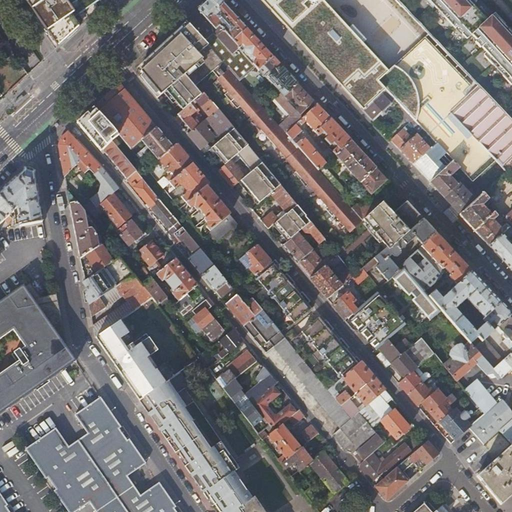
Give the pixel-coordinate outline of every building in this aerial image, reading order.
[(25,0),(58,46),(107,0),(25,0)] [(209,0),(199,10),(216,29),(220,26),(233,40),(246,28),(220,0),(209,0)] [(497,160),(450,112),(474,89),(425,37),(389,70),(325,0),(262,0),(363,111),(386,89),(396,100),(400,104),(413,119),(422,128),(431,138),(436,143),(446,154),(453,161),(459,168),(467,176),(472,181),(473,183),(497,160)] [(511,31),(509,29),(507,31),(503,26),(505,24),(495,13),(490,18),(480,7),(478,9),(474,4),(477,1),(475,0),(430,0),(459,31),(463,28),(468,34),(466,36),(471,42),(476,37),(482,43),(484,41),(489,46),(486,49),(491,54),(488,57),(511,81),(511,31)] [(199,10),(187,21),(205,41),(213,33),(249,73),(256,66),(253,63),(238,46),(233,40),(220,26),(216,29),(199,10)] [(141,71),(143,74),(140,76),(158,98),(169,89),(174,95),(172,97),(179,105),(198,89),(196,87),(214,72),(231,91),(233,93),(228,98),(236,107),(240,103),(242,105),(252,117),(264,132),(264,133),(274,145),(275,144),(287,159),(287,160),(296,171),(299,173),(296,176),(303,184),(306,182),(308,184),(327,206),(329,209),(327,211),(334,219),(337,217),(339,220),(349,232),(362,220),(351,208),(346,202),(343,198),(318,171),(285,133),(240,81),(205,41),(187,21),(145,60),(149,65),(141,71)] [(257,60),(253,63),(256,66),(259,70),(273,57),(246,28),(233,40),(238,46),(242,43),(245,47),(244,50),(245,52),(246,53),(248,55),(249,55),(251,57),(252,57),(253,56),(257,60)] [(213,33),(205,41),(240,81),(249,73),(213,33)] [(0,52),(2,56),(11,50),(6,43),(0,46),(0,52)] [(283,87),(278,91),(280,93),(283,96),(298,84),(273,57),(259,70),(264,75),(268,71),(272,75),(270,77),(277,85),(279,83),(283,87)] [(157,128),(119,84),(95,107),(116,130),(120,135),(132,149),(157,128)] [(300,115),(315,102),(298,84),(283,96),(288,102),(293,99),(298,105),(294,109),(300,115)] [(511,156),(511,119),(479,85),(474,89),(450,112),(497,160),(502,166),(511,156)] [(195,101),(203,95),(198,89),(179,105),(184,111),(190,106),(189,105),(194,100),(195,101)] [(373,121),(396,100),(386,89),(363,111),(373,121)] [(199,102),(210,117),(219,110),(205,93),(203,95),(195,101),(190,106),(184,111),(179,115),(193,132),(201,125),(199,122),(204,118),(197,110),(199,108),(196,104),(199,102)] [(280,93),(274,99),(296,124),(302,118),(300,115),(294,109),(288,102),(283,96),(280,93)] [(17,104),(25,98),(22,95),(15,102),(17,104)] [(86,96),(79,102),(82,105),(89,99),(86,96)] [(312,128),(316,133),(330,119),(317,104),(302,118),(296,124),(285,133),(318,171),(324,166),(327,163),(303,137),(299,141),(296,137),(301,132),(298,128),(306,121),(308,124),(306,127),(309,130),(312,128)] [(402,118),(408,124),(410,122),(413,119),(400,104),(394,110),(402,118)] [(116,130),(95,107),(76,124),(101,151),(103,150),(112,142),(120,135),(116,130)] [(209,123),(223,139),(234,129),(219,110),(210,117),(201,125),(193,132),(189,135),(205,154),(210,150),(219,142),(206,126),(209,123)] [(408,124),(402,118),(385,134),(391,140),(403,129),(408,124)] [(338,147),(333,152),(336,155),(351,141),(330,119),(316,133),(319,136),(324,131),(328,136),(325,138),(331,145),(334,142),(338,147)] [(414,125),(419,131),(422,128),(413,119),(410,122),(414,125)] [(414,125),(410,122),(408,124),(403,129),(406,133),(414,125)] [(173,147),(157,128),(132,149),(137,155),(147,146),(153,154),(143,163),(148,169),(159,159),(173,147)] [(219,142),(210,150),(216,157),(218,156),(223,161),(238,149),(240,152),(239,153),(239,154),(249,146),(234,129),(223,139),(219,142)] [(412,138),(406,133),(403,129),(391,140),(400,150),(412,138)] [(103,168),(69,131),(62,138),(59,145),(65,176),(77,166),(84,174),(90,169),(93,173),(91,174),(92,176),(94,175),(103,168)] [(425,143),(416,134),(412,138),(400,150),(414,165),(436,143),(431,138),(425,143)] [(336,155),(360,182),(376,168),(351,141),(336,155)] [(103,150),(127,179),(136,171),(112,142),(103,150)] [(446,154),(436,143),(414,165),(430,183),(447,167),(440,159),(446,154)] [(164,176),(158,181),(164,188),(170,183),(193,163),(177,144),(173,147),(159,159),(172,174),(166,179),(164,176)] [(239,154),(252,171),(262,162),(249,146),(239,154)] [(325,152),(332,159),(336,155),(333,152),(329,148),(325,152)] [(238,149),(223,161),(226,165),(231,161),(239,154),(239,153),(240,152),(238,149)] [(245,177),(231,161),(226,165),(223,167),(219,171),(233,187),(239,182),(245,177)] [(450,176),(459,168),(453,161),(447,167),(430,183),(444,197),(458,185),(450,176)] [(245,177),(239,182),(254,200),(268,188),(272,193),(281,186),(262,162),(252,171),(245,177)] [(181,197),(187,203),(207,187),(211,184),(193,163),(170,183),(175,189),(181,184),(184,185),(187,189),(187,192),(181,197)] [(348,193),(324,166),(318,171),(343,198),(348,193)] [(116,185),(103,168),(94,175),(102,184),(108,191),(116,185)] [(371,194),(387,180),(376,168),(360,182),(348,193),(343,198),(346,202),(352,197),(354,198),(366,188),(371,194)] [(19,223),(15,224),(16,226),(43,221),(33,172),(26,170),(0,193),(0,195),(14,211),(18,207),(20,217),(18,217),(19,223)] [(127,179),(150,208),(160,200),(136,171),(127,179)] [(469,185),(472,181),(467,176),(463,179),(469,185)] [(468,192),(460,183),(458,185),(444,197),(460,215),(479,197),(483,193),(479,189),(472,195),(469,191),(468,192)] [(108,191),(102,184),(99,193),(90,199),(97,208),(113,194),(115,193),(120,189),(116,185),(108,191)] [(283,214),(285,216),(297,205),(281,186),(272,193),(262,202),(264,204),(273,197),(286,212),(283,214)] [(230,214),(207,187),(187,203),(180,208),(184,212),(190,207),(196,209),(201,215),(203,213),(205,216),(203,218),(206,221),(207,227),(200,232),(203,236),(209,231),(230,214)] [(268,188),(254,200),(258,205),(262,202),(272,193),(268,188)] [(89,228),(86,213),(67,189),(81,258),(86,255),(99,245),(98,235),(92,227),(89,228)] [(120,199),(115,193),(113,194),(114,195),(97,208),(101,214),(105,211),(119,228),(131,218),(118,201),(120,199)] [(482,205),(489,199),(483,193),(479,197),(460,215),(475,231),(492,215),(482,205)] [(9,216),(14,211),(0,195),(0,224),(4,220),(7,223),(11,220),(11,218),(9,216)] [(356,203),(351,208),(362,220),(363,220),(380,204),(374,197),(361,209),(356,203)] [(317,210),(324,208),(320,198),(314,201),(317,210)] [(168,230),(178,222),(160,200),(150,208),(168,230)] [(380,204),(363,220),(373,232),(394,213),(383,201),(380,204)] [(424,219),(407,202),(394,213),(373,232),(387,248),(390,251),(424,219)] [(283,218),(274,226),(284,238),(300,225),(302,227),(301,228),(302,229),(303,228),(311,222),(306,216),(307,216),(297,205),(285,216),(283,218)] [(274,212),(262,222),(269,230),(274,226),(283,218),(279,213),(274,212)] [(498,215),(495,212),(492,215),(475,231),(489,246),(509,228),(506,224),(502,228),(493,219),(498,215)] [(238,224),(230,214),(209,231),(216,241),(238,224)] [(146,237),(132,219),(118,230),(130,246),(139,239),(141,241),(146,237)] [(376,267),(388,281),(393,277),(400,271),(389,258),(393,255),(394,256),(397,257),(402,254),(401,250),(416,237),(421,243),(419,245),(421,247),(422,246),(437,233),(424,219),(390,251),(387,248),(363,268),(366,272),(378,262),(380,264),(376,267)] [(168,230),(173,235),(174,234),(182,227),(178,222),(168,230)] [(312,233),(321,244),(326,239),(311,222),(303,228),(307,233),(312,233)] [(300,225),(284,238),(287,242),(298,233),(302,229),(301,228),(302,227),(300,225)] [(190,253),(192,256),(192,255),(200,249),(182,227),(174,234),(185,247),(187,246),(191,252),(190,253)] [(511,235),(511,230),(509,228),(489,246),(509,268),(511,265),(511,241),(511,242),(509,239),(511,235)] [(298,233),(287,242),(283,246),(297,264),(313,251),(298,233)] [(421,247),(402,265),(404,267),(425,291),(448,270),(451,274),(449,275),(457,285),(443,298),(436,290),(429,296),(443,311),(471,343),(471,344),(478,337),(482,342),(485,340),(494,331),(489,326),(486,322),(476,331),(456,308),(467,299),(484,319),(501,303),(437,233),(422,246),(421,247)] [(313,251),(297,264),(310,279),(328,264),(330,262),(339,255),(338,254),(326,239),(321,244),(313,251)] [(150,266),(145,269),(152,278),(157,274),(163,269),(157,261),(164,255),(152,241),(138,251),(150,266)] [(208,242),(200,249),(207,257),(215,250),(208,242)] [(114,260),(102,244),(99,245),(86,255),(97,272),(107,265),(114,260)] [(272,263),(258,245),(257,245),(247,254),(251,259),(249,261),(251,263),(253,265),(250,267),(257,275),(272,263)] [(193,264),(203,275),(214,266),(207,257),(200,249),(192,255),(197,261),(193,264)] [(251,259),(247,254),(239,260),(245,268),(251,263),(249,261),(251,259)] [(334,266),(342,259),(339,255),(330,262),(334,266)] [(97,272),(85,280),(90,305),(115,287),(134,274),(120,256),(114,260),(107,265),(97,272)] [(198,285),(176,258),(163,269),(157,274),(162,281),(165,279),(175,291),(172,293),(178,301),(188,293),(198,285)] [(261,288),(281,272),(277,267),(279,265),(275,260),(272,263),(257,275),(255,277),(259,281),(257,283),(261,288)] [(330,267),(328,264),(310,279),(314,283),(327,299),(352,278),(355,275),(349,268),(341,275),(343,277),(339,281),(328,269),(330,267)] [(203,275),(216,292),(228,283),(214,266),(203,275)] [(157,304),(167,297),(166,296),(160,288),(152,278),(145,269),(144,267),(141,269),(149,279),(142,284),(152,297),(157,304)] [(400,271),(393,277),(430,321),(443,311),(429,296),(425,291),(404,267),(400,271)] [(357,284),(369,275),(366,272),(363,268),(360,271),(355,275),(352,278),(357,284)] [(271,295),(291,279),(287,274),(285,276),(281,272),(261,288),(266,293),(268,292),(271,295)] [(128,301),(134,309),(152,297),(142,284),(134,274),(115,287),(90,305),(92,316),(123,295),(128,301)] [(277,306),(296,290),(292,285),(294,283),(291,279),(271,295),(274,299),(272,301),(277,306)] [(216,292),(222,298),(233,289),(228,283),(216,292)] [(0,412),(76,360),(68,348),(59,301),(37,305),(24,286),(0,302),(0,412)] [(163,286),(160,288),(166,296),(169,294),(163,286)] [(287,314),(306,297),(303,293),(300,295),(296,290),(277,306),(280,310),(282,308),(287,314)] [(349,292),(333,306),(346,320),(348,318),(358,309),(353,304),(357,301),(349,292)] [(401,319),(377,292),(358,309),(348,318),(377,350),(379,348),(389,340),(406,325),(404,321),(405,320),(403,317),(401,319)] [(194,301),(188,293),(178,301),(174,305),(184,319),(195,309),(207,300),(202,294),(194,301)] [(226,304),(244,326),(255,317),(248,308),(238,295),(226,304)] [(293,325),(312,309),(308,304),(310,301),(306,297),(287,314),(290,318),(288,319),(293,325)] [(214,305),(209,298),(207,300),(195,309),(198,313),(193,317),(197,322),(191,327),(196,334),(199,332),(215,319),(208,310),(214,305)] [(134,309),(128,301),(94,325),(96,336),(120,319),(134,309)] [(256,301),(248,308),(255,317),(263,310),(256,301)] [(494,331),(497,328),(499,327),(511,315),(501,303),(484,319),(483,320),(486,322),(489,326),(494,331)] [(276,326),(263,310),(255,317),(265,329),(262,332),(265,335),(276,326)] [(508,339),(511,343),(511,314),(511,315),(499,327),(497,328),(502,333),(502,337),(505,340),(508,339)] [(265,329),(255,317),(244,326),(254,338),(262,332),(265,329)] [(310,342),(330,325),(326,320),(324,322),(319,317),(300,333),(305,339),(307,338),(310,342)] [(120,319),(96,336),(111,359),(140,400),(142,398),(167,381),(177,374),(168,361),(156,370),(147,358),(158,350),(146,332),(140,336),(141,338),(133,344),(132,342),(126,347),(123,343),(132,337),(120,319)] [(224,331),(215,319),(199,332),(201,334),(204,331),(212,341),(224,331)] [(316,352),(335,336),(331,331),(333,329),(330,325),(310,342),(314,347),(313,348),(316,352)] [(276,326),(265,335),(303,382),(314,372),(276,326)] [(244,341),(234,330),(219,342),(226,349),(219,355),(222,359),(244,341)] [(325,360),(345,343),(341,339),(339,341),(335,336),(316,352),(320,358),(322,356),(325,360)] [(392,363),(405,379),(413,372),(418,368),(435,354),(422,338),(409,349),(392,363)] [(399,352),(389,340),(379,348),(392,363),(409,349),(405,346),(401,350),(401,351),(399,352)] [(503,360),(485,340),(482,342),(475,348),(494,369),(503,360)] [(331,371),(350,354),(346,350),(349,347),(345,343),(325,360),(329,364),(327,365),(331,371)] [(502,378),(511,368),(511,366),(504,359),(503,360),(494,369),(475,348),(471,344),(471,343),(465,348),(462,345),(458,346),(453,351),(452,354),(451,355),(454,358),(445,366),(454,377),(457,381),(477,363),(487,375),(489,374),(491,378),(496,377),(499,379),(501,377),(502,378)] [(241,360),(216,379),(223,388),(235,379),(251,366),(254,364),(257,362),(248,350),(244,354),(245,355),(240,359),(241,360)] [(342,377),(361,362),(357,357),(355,359),(350,354),(331,371),(336,376),(338,374),(341,378),(342,377)] [(349,386),(356,394),(375,378),(361,362),(342,377),(347,383),(345,385),(347,388),(349,386)] [(278,383),(264,366),(255,377),(258,381),(243,394),(249,401),(251,404),(274,386),(278,383)] [(423,374),(418,368),(413,372),(405,379),(399,384),(408,395),(422,384),(431,376),(428,373),(427,373),(425,373),(424,373),(423,374)] [(314,372),(303,382),(341,428),(352,418),(341,406),(340,404),(336,400),(335,398),(333,395),(328,389),(314,372)] [(446,383),(454,392),(455,392),(462,386),(457,381),(454,377),(446,383)] [(356,394),(366,406),(379,395),(385,390),(375,378),(356,394)] [(234,402),(243,394),(239,389),(241,388),(235,379),(223,388),(234,402)] [(263,511),(253,497),(249,499),(231,473),(234,471),(229,464),(231,462),(227,457),(220,441),(213,446),(203,433),(201,434),(187,415),(190,413),(167,381),(142,398),(150,411),(148,412),(161,432),(164,430),(178,451),(184,460),(186,458),(189,462),(187,464),(192,472),(190,473),(195,481),(205,495),(207,493),(220,511),(221,511),(223,511),(263,511)] [(475,381),(464,390),(469,396),(479,408),(485,415),(470,428),(484,445),(500,431),(511,444),(511,410),(500,396),(495,401),(489,395),(487,396),(475,381)] [(428,390),(422,384),(408,395),(418,406),(422,402),(438,390),(442,386),(440,384),(437,386),(435,384),(428,390)] [(337,389),(333,385),(328,389),(333,395),(338,391),(337,389)] [(280,394),(274,386),(251,404),(264,419),(269,426),(274,431),(282,425),(283,424),(285,422),(289,419),(293,416),(296,413),(300,410),(294,402),(278,415),(275,415),(268,407),(269,403),(280,394)] [(379,395),(392,411),(394,409),(398,406),(385,390),(379,395)] [(446,399),(438,390),(422,402),(430,412),(446,399)] [(345,392),(339,398),(336,400),(340,404),(341,406),(349,399),(351,398),(345,392)] [(459,397),(455,392),(454,392),(446,399),(430,412),(438,422),(452,410),(449,406),(459,397)] [(234,402),(240,409),(249,401),(243,394),(234,402)] [(172,511),(171,510),(177,506),(160,481),(141,494),(128,475),(146,462),(130,438),(124,442),(115,430),(122,426),(101,395),(74,414),(87,432),(68,445),(55,427),(25,447),(45,477),(51,473),(59,485),(53,489),(69,511),(72,511),(89,501),(96,511),(172,511)] [(381,421),(392,411),(379,395),(366,406),(359,412),(352,418),(341,428),(357,448),(371,436),(371,435),(368,437),(365,434),(372,428),(381,421)] [(150,411),(142,398),(140,400),(148,412),(150,411)] [(359,412),(349,399),(341,406),(352,418),(359,412)] [(249,401),(240,409),(254,427),(264,419),(251,404),(249,401)] [(459,411),(456,408),(452,410),(438,422),(441,426),(449,435),(445,438),(451,444),(470,428),(485,415),(479,408),(469,416),(463,408),(459,411)] [(410,428),(394,409),(392,411),(381,421),(396,439),(410,428)] [(305,416),(300,410),(296,413),(293,416),(289,419),(290,421),(294,426),(305,416)] [(269,426),(264,419),(254,427),(259,434),(269,426)] [(274,431),(268,436),(287,459),(301,447),(302,447),(283,424),(282,425),(274,431)] [(300,440),(304,445),(319,433),(312,425),(300,435),(300,440)] [(341,428),(333,435),(346,450),(353,452),(357,448),(341,428)] [(371,435),(371,436),(374,439),(358,452),(364,460),(375,450),(384,443),(372,428),(365,434),(368,437),(371,435)] [(178,451),(164,430),(161,432),(176,453),(178,451)] [(410,443),(416,451),(422,446),(415,438),(410,443)] [(440,455),(428,441),(422,446),(416,451),(415,451),(427,465),(440,455)] [(378,453),(375,450),(364,460),(362,462),(358,465),(375,486),(382,480),(379,476),(386,470),(387,471),(388,470),(388,471),(411,451),(405,443),(386,459),(383,456),(380,459),(376,455),(378,453)] [(477,477),(502,505),(511,495),(511,445),(494,462),(485,470),(477,477)] [(311,460),(301,447),(287,459),(282,463),(286,469),(293,463),(299,470),(300,470),(301,471),(310,464),(309,462),(311,460)] [(338,468),(324,450),(311,460),(309,462),(310,464),(323,480),(338,468)] [(415,451),(410,456),(415,461),(411,465),(418,473),(427,465),(415,451)] [(364,460),(358,452),(355,454),(362,462),(364,460)] [(410,456),(397,468),(402,473),(411,465),(415,461),(410,456)] [(480,463),(485,470),(494,462),(488,456),(480,463)] [(332,492),(334,494),(349,482),(338,468),(323,480),(332,492)] [(382,480),(375,486),(387,500),(408,481),(402,473),(397,468),(382,480)] [(309,489),(311,488),(314,486),(301,471),(300,470),(299,470),(292,476),(305,493),(309,489)] [(320,499),(311,488),(309,489),(305,493),(313,504),(320,499)] [(334,494),(332,492),(321,500),(326,501),(334,494)] [(427,500),(414,511),(437,511),(428,501),(427,500)]
